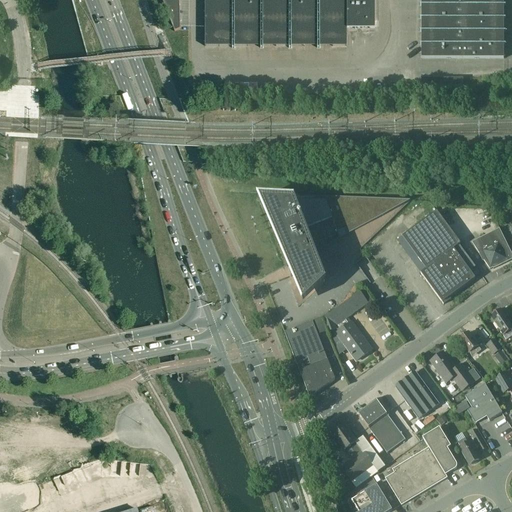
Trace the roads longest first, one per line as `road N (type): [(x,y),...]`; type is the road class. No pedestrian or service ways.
road 1 (secondary): [(235,321),(112,0)]
road 2 (secondary): [(92,0),(208,321)]
road 3 (unclassified): [(273,436),(314,421),(511,281)]
road 4 (secondary): [(0,374),(215,337)]
road 5 (secondary): [(208,321),(0,355)]
road 6 (tertiary): [(273,436),(235,321)]
